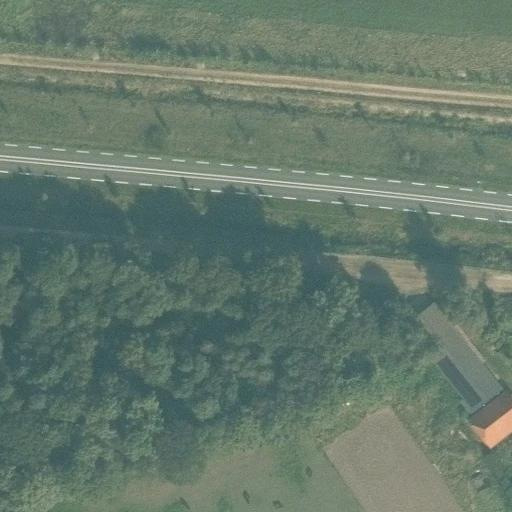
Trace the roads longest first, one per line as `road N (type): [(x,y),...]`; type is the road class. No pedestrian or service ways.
road 1 (track): [(511,287),(0,233)]
road 2 (secondary): [(511,210),(0,158)]
road 3 (track): [(0,61),(511,105)]
